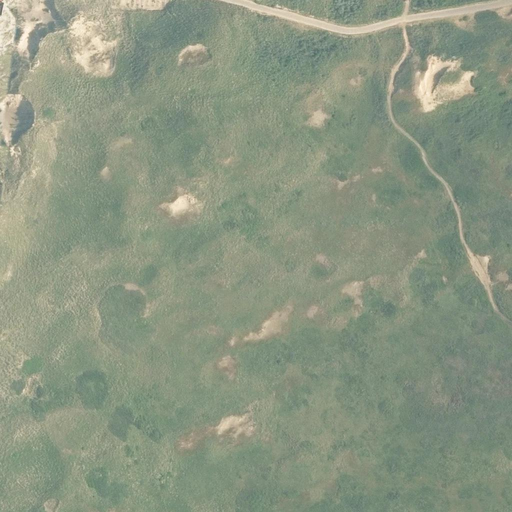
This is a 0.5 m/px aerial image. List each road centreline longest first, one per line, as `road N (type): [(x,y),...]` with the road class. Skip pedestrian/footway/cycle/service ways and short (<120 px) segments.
road 1 (unknown): [(511,323),(496,310),(463,240),(450,187),(388,110),(391,77),(408,51),(405,0)]
road 2 (unclassified): [(230,0),(345,33),(511,2)]
